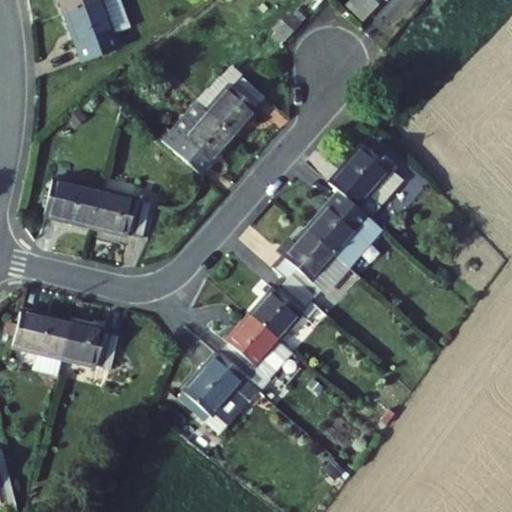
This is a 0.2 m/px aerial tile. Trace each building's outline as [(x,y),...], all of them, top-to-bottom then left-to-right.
[(57,0),(62,13),(96,0),(57,0)] [(83,63),(116,51),(110,35),(129,28),(118,0),(96,0),(62,13),(75,48),(77,47),(83,63)] [(355,0),(346,10),(363,25),(379,7),(370,0),(355,0)] [(196,101),(208,111),(242,72),(230,62),(196,101)] [(242,72),(208,111),(238,137),(262,109),(258,107),(268,95),(242,72)] [(196,101),(161,140),(200,174),(212,161),(215,163),(238,137),(208,111),(196,101)] [(366,145),(332,183),(347,196),(375,221),(384,210),(370,199),(395,171),(366,145)] [(408,182),(395,171),(370,199),(384,210),(408,182)] [(94,230),(104,191),(55,179),(45,218),(94,230)] [(152,204),(104,191),(94,230),(127,239),(128,234),(144,238),(152,204)] [(386,231),(375,221),(347,196),(314,233),(343,258),(365,233),(376,242),(386,231)] [(319,285),(343,258),(314,233),(280,271),(290,279),(320,306),(331,316),(341,305),(319,285)] [(376,242),(365,233),(343,258),(354,268),(376,242)] [(286,344),(320,306),(290,279),(256,318),(286,344)] [(70,330),(20,318),(11,354),(32,360),(60,367),(70,330)] [(300,356),(286,344),(256,318),(234,343),(238,347),(228,358),(255,381),(263,388),(271,379),(276,384),(280,378),(278,376),(293,359),(295,362),(300,356)] [(100,338),(70,330),(60,367),(109,379),(117,345),(99,341),(100,338)] [(222,419),(255,381),(228,358),(225,355),(192,393),(222,419)] [(32,360),(27,376),(56,384),(60,367),(32,360)] [(271,379),(263,388),(268,393),(276,384),(271,379)] [(0,448),(0,488),(12,486),(1,448),(0,448)]
